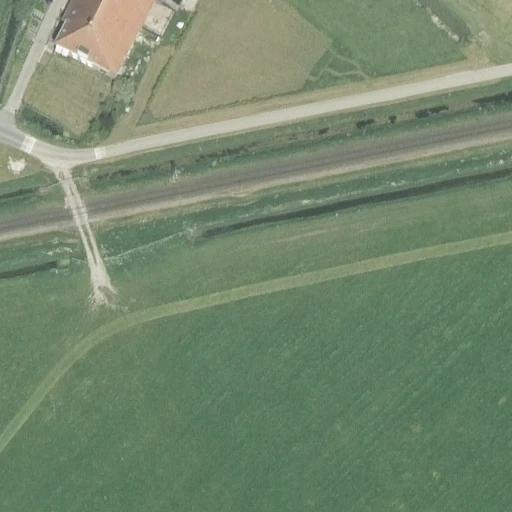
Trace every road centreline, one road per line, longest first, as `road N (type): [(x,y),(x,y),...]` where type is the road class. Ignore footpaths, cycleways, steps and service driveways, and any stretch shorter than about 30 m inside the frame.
road 1 (unclassified): [(511,69),(64,157),(0,131)]
road 2 (track): [(64,157),(102,289)]
